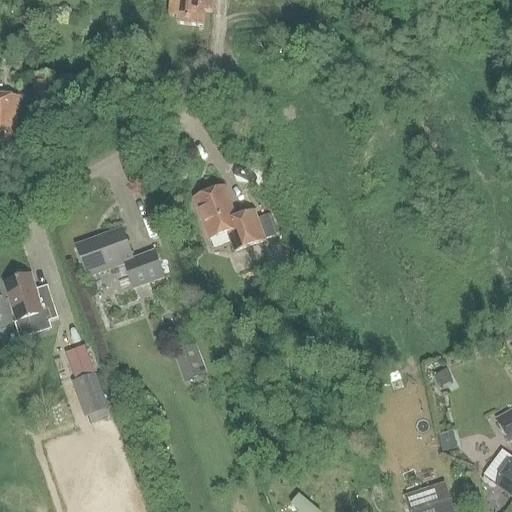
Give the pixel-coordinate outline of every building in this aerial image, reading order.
[(171,0),(170,19),(178,20),(178,26),(204,29),(205,13),(213,14),(214,0),(171,0)] [(359,10),(359,17),(378,17),(378,10),(390,10),(390,0),(353,0),(354,10),(359,10)] [(113,9),(106,17),(115,24),(121,15),(113,9)] [(61,80),(37,79),(35,137),(58,138),(61,80)] [(0,98),(0,148),(11,149),(11,142),(17,143),(19,99),(0,98)] [(255,213),(255,214),(237,221),(225,190),(196,202),(211,243),(228,236),(236,255),(266,244),(255,213)] [(126,266),(134,263),(123,233),(78,249),(90,280),(126,266)] [(155,252),(137,259),(147,287),(165,280),(155,252)] [(18,325),(45,316),(48,325),(59,322),(49,289),(37,292),(32,277),(5,285),(18,325)] [(23,340),(50,331),(48,325),(46,318),(45,316),(18,325),(23,340)] [(205,377),(195,347),(174,354),(185,384),(205,377)] [(90,363),(85,348),(67,354),(72,369),(77,384),(73,385),(86,421),(90,419),(92,425),(92,426),(112,419),(112,418),(98,376),(95,377),(90,363)] [(511,412),(497,421),(510,444),(511,442),(511,412)] [(446,449),(458,448),(456,433),(445,434),(446,449)] [(511,466),(497,487),(511,498),(511,466)] [(408,511),(453,511),(444,484),(404,498),(408,511)]
